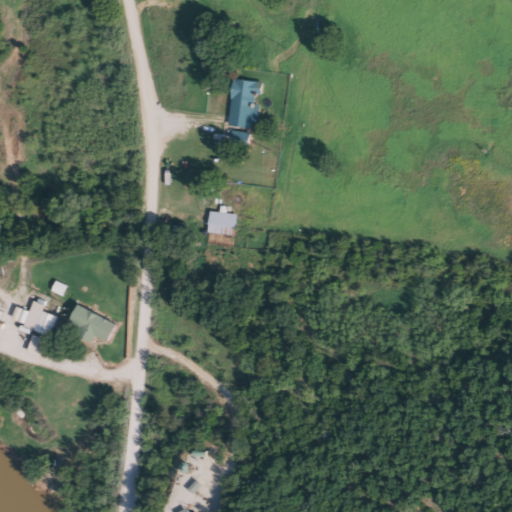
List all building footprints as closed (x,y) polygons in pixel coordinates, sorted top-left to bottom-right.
[(254,129),(259,82),(232,79),(227,126),(254,129)] [(246,146),(246,132),(230,132),(230,146),(246,146)] [(234,213),(207,212),(206,234),(233,235),(234,213)] [(50,337),(57,317),(42,311),(44,305),(31,301),(22,327),(50,337)] [(90,344),(93,337),(106,343),(115,325),(76,306),(67,324),(77,329),(74,336),(90,344)]
